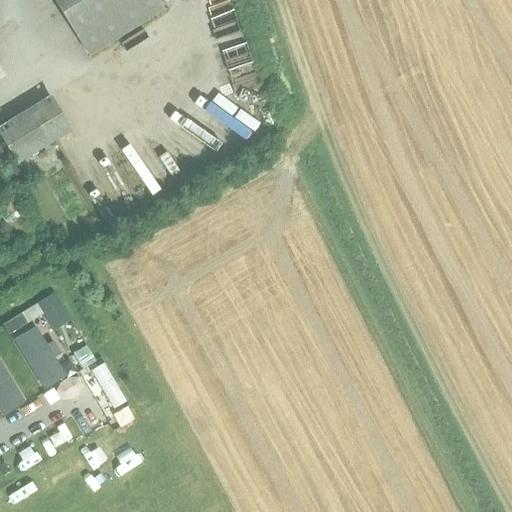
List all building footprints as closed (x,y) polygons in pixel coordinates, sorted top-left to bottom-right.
[(53,0),(89,55),(164,8),(158,0),(53,0)] [(0,161),(13,153),(3,137),(0,138),(0,161)] [(52,290),(32,303),(38,312),(58,300),(52,290)] [(17,312),(0,322),(0,325),(5,333),(24,322),(17,312)] [(65,374),(36,326),(14,340),(43,387),(65,374)] [(23,399),(0,361),(0,411),(1,413),(23,399)] [(120,394),(111,400),(119,414),(129,408),(120,394)]
